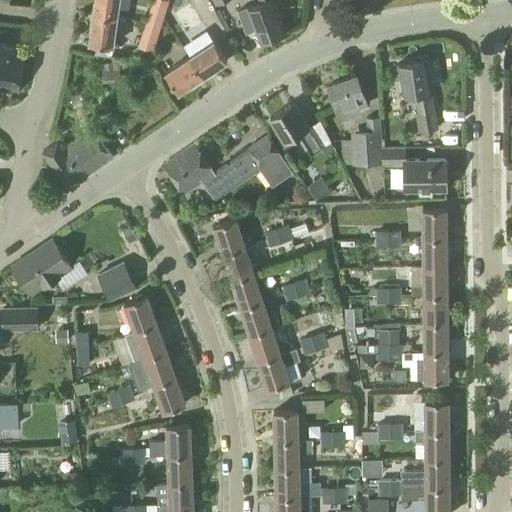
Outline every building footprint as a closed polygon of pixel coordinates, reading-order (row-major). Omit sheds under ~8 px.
[(94,0),(93,15),(116,19),(118,0),(94,0)] [(165,0),(153,0),(150,9),(164,14),(168,1),(165,0)] [(247,7),(259,40),(285,30),(273,0),(259,0),(260,2),(247,7)] [(164,14),(150,9),(146,22),(160,26),(164,14)] [(116,19),(93,15),(89,42),(112,45),(116,19)] [(146,22),(142,35),(155,39),(160,26),(146,22)] [(155,39),(142,35),(138,48),(151,52),(155,39)] [(189,56),(202,75),(225,59),(212,40),(189,56)] [(0,88),(17,91),(22,60),(15,59),(17,48),(0,45),(0,88)] [(202,75),(189,56),(165,72),(178,91),(202,75)] [(397,63),(402,95),(413,93),(417,113),(415,113),(418,129),(437,126),(426,58),(397,63)] [(120,62),(102,63),(103,81),(121,80),(120,62)] [(327,85),(341,121),(359,114),(357,108),(367,104),(356,74),(327,85)] [(270,117),(284,141),(298,132),(311,153),(321,147),(294,103),(270,117)] [(381,162),(381,148),(380,130),(379,117),(366,118),(367,132),(351,132),(352,163),(381,162)] [(42,151),(68,188),(82,178),(112,157),(92,128),(62,148),(57,141),(42,151)] [(271,184),(292,170),(268,133),(213,171),(194,143),(163,164),(184,193),(202,181),(214,199),(260,168),(271,184)] [(330,141),(321,147),(324,153),(334,148),(330,141)] [(405,160),(404,148),(381,148),(381,162),(381,165),(405,165),(405,190),(446,188),(446,180),(450,180),(450,166),(445,166),(445,159),(405,160)] [(304,187),(313,200),(329,189),(320,176),(304,187)] [(297,202),(303,200),(306,194),(304,189),(298,186),(293,188),(290,193),(292,199),(297,202)] [(422,208),(422,237),(446,237),(445,208),(422,208)] [(213,225),(223,253),(245,246),(236,218),(213,225)] [(287,225),(276,229),(280,242),(291,239),(291,238),(288,230),(287,225)] [(288,230),(291,238),(307,233),(305,225),(288,230)] [(128,243),(136,239),(130,229),(122,233),(128,243)] [(280,242),(276,229),(266,232),(270,245),(280,242)] [(377,246),(388,246),(387,230),(376,230),(377,237),(377,246)] [(387,230),(388,246),(398,246),(399,231),(387,230)] [(314,231),(299,235),(303,246),(318,242),(314,231)] [(422,237),(423,265),(446,265),(446,237),(422,237)] [(11,264),(30,293),(71,267),(52,238),(11,264)] [(245,246),(223,253),(232,281),(254,273),(245,246)] [(96,273),(107,296),(133,284),(121,260),(96,273)] [(446,265),(423,265),(423,278),(423,294),(446,293),(446,265)] [(262,300),(254,273),(232,281),(240,307),(262,300)] [(304,280),(294,283),(298,296),(309,293),(304,280)] [(298,296),(294,283),(283,286),(287,299),(298,296)] [(388,302),(388,288),(377,288),(377,295),(377,302),(388,302)] [(399,288),(388,288),(388,302),(399,302),(399,288)] [(447,325),(446,293),(423,294),(423,325),(447,325)] [(124,303),(134,330),(156,322),(146,295),(124,303)] [(240,307),(249,335),(272,327),(262,300),(240,307)] [(37,308),(3,309),(3,320),(15,320),(16,328),(38,328),(37,308)] [(134,330),(125,334),(134,360),(144,357),(166,349),(156,322),(134,330)] [(447,325),(423,325),(423,352),(447,351),(447,325)] [(345,327),(349,343),(357,341),(354,326),(345,327)] [(249,335),(258,360),(280,353),(272,327),(249,335)] [(373,337),(373,328),(365,328),(365,337),(373,337)] [(75,331),(76,348),(89,348),(89,330),(75,331)] [(69,341),(68,332),(55,332),(55,341),(69,341)] [(322,332),(311,336),(316,349),(326,345),(324,339),(322,332)] [(339,334),(324,339),(326,345),(328,352),(343,347),(341,339),(340,335),(339,334)] [(311,336),(301,339),(303,345),(305,352),(316,349),(311,336)] [(365,344),(355,345),(356,353),(365,352),(365,344)] [(378,359),(389,359),(389,345),(378,345),(378,359)] [(389,345),(389,359),(400,359),(400,345),(398,345),(389,345)] [(89,348),(76,348),(77,365),(90,364),(89,348)] [(280,353),(258,360),(267,388),(289,380),(284,366),(299,362),(295,348),(280,353)] [(166,349),(144,357),(153,383),(175,375),(166,349)] [(447,351),(423,352),(424,379),(447,379),(447,351)] [(372,368),(372,355),(359,355),(359,368),(372,368)] [(175,375),(153,383),(163,410),(185,403),(175,376),(175,375)] [(129,384),(117,388),(123,403),(134,399),(129,384)] [(123,403),(117,388),(107,392),(112,407),(123,403)] [(424,401),(424,429),(448,429),(447,400),(424,401)] [(302,401),(303,412),(322,411),(322,401),(302,401)] [(0,426),(17,426),(16,411),(16,403),(16,402),(0,403),(0,426)] [(16,411),(30,410),(30,403),(16,403),(16,411)] [(273,410),(274,440),(305,439),(305,430),(297,430),(296,410),(273,410)] [(390,438),(389,422),(377,422),(377,438),(390,438)] [(402,422),(389,422),(390,438),(402,437),(402,422)] [(167,455),(190,454),(189,424),(166,425),(167,442),(148,443),(148,455),(167,455)] [(345,438),(345,439),(353,438),(353,426),(343,426),(343,430),(345,430),(345,438)] [(448,429),(424,429),(414,429),(414,441),(424,441),(425,458),(448,457),(448,439),(448,429)] [(320,446),(332,446),(332,430),(320,430),(320,446)] [(345,446),(345,439),(345,438),(345,430),(343,430),(332,430),(332,446),(345,446)] [(274,440),(275,468),(298,467),(298,453),(311,453),(311,439),(305,439),(274,440)] [(143,449),(132,450),(133,464),(143,463),(143,449)] [(121,450),(121,464),(133,464),(132,450),(121,450)] [(192,481),(190,454),(167,455),(168,482),(192,481)] [(402,471),(402,479),(402,486),(425,486),(448,486),(448,457),(425,458),(425,471),(402,471)] [(276,496),(299,495),(299,487),(298,467),(275,468),(276,496)] [(64,475),(64,484),(77,484),(76,474),(64,475)] [(390,487),(390,479),(378,479),(378,495),(390,495),(390,487)] [(390,495),(402,495),(402,487),(402,486),(402,479),(390,479),(390,487),(390,495)] [(157,511),(159,511),(170,511),(193,510),(192,481),(168,482),(156,483),(157,511)] [(346,486),(334,487),(335,502),(347,502),(346,486)] [(402,487),(402,495),(402,499),(425,499),(425,511),(448,511),(448,486),(425,486),(402,486),(402,487)] [(335,502),(334,487),(321,487),(322,503),(335,502)] [(101,511),(101,492),(85,492),(86,511),(101,511)] [(299,511),(299,499),(299,495),(276,496),(276,511),(299,511)]
